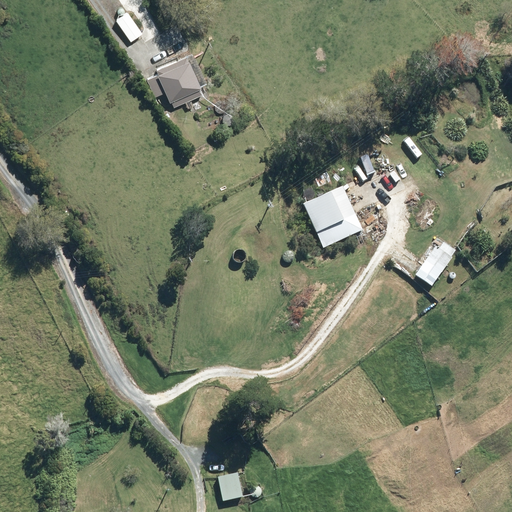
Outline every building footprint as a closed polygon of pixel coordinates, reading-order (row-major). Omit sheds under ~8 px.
[(125,12),(114,20),(132,44),(142,36),(125,12)] [(185,54),(154,70),(172,105),(202,89),(185,54)] [(343,185),(300,203),(320,251),(363,233),(343,185)] [(436,237),(423,260),(426,262),(422,269),(439,279),(449,261),(447,260),(454,247),(436,237)] [(242,471),(216,475),(220,504),(247,500),(242,471)]
